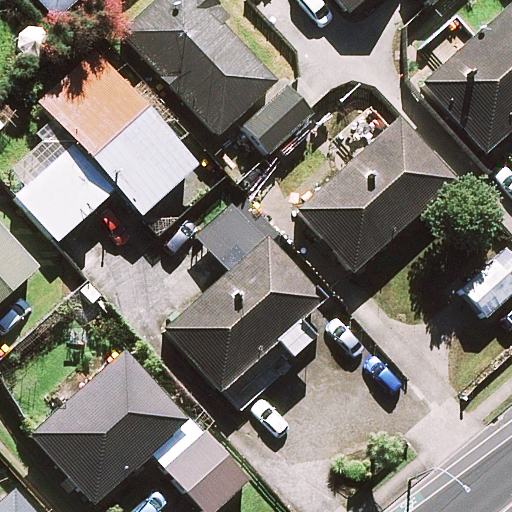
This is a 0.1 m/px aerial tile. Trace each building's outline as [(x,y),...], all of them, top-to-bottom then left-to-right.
[(82,0),(30,0),(54,26),(82,0)] [(275,87),(196,0),(160,0),(119,38),(213,143),(275,87)] [(327,0),(345,21),(369,0),(327,0)] [(442,0),(419,0),(430,12),(442,0)] [(511,134),(511,12),(421,93),(481,162),(511,134)] [(197,171),(94,56),(36,108),(66,142),(18,184),(7,194),(55,247),(114,195),(139,223),(197,171)] [(310,120),(283,93),(240,133),(267,161),(310,120)] [(451,190),(396,126),(293,216),(348,279),(451,190)] [(321,307),(228,204),(189,239),(225,279),(162,336),(219,399),(275,349),(290,365),(312,345),(297,329),(321,307)] [(0,306),(36,275),(0,233),(0,306)] [(511,298),(511,265),(503,255),(458,294),(483,323),(511,298)] [(190,511),(218,511),(246,487),(190,425),(185,429),(122,359),(30,443),(92,511),(146,463),(190,511)] [(32,511),(10,487),(0,496),(0,511),(32,511)]
